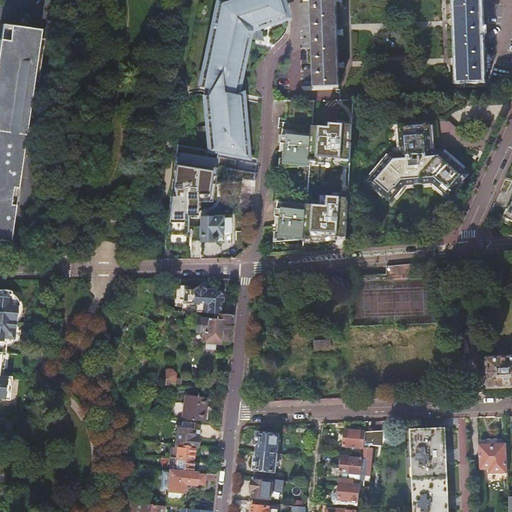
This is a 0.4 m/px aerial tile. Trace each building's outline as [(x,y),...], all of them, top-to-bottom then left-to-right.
[(230,0),(231,1),(221,4),(219,17),(215,16),(200,88),(216,91),(215,98),(205,96),(210,151),(219,152),(226,153),(226,154),(234,153),(234,155),(247,157),(242,99),(241,94),(240,78),(248,37),(257,28),(287,18),(283,4),(276,6),(274,0),(230,0)] [(312,0),(315,87),(340,86),(340,68),(339,32),(337,0),(312,0)] [(482,2),(456,3),(457,23),(458,64),(459,83),(484,82),(482,2)] [(44,31),(6,25),(0,63),(0,240),(13,243),(44,31)] [(241,94),(242,99),(261,104),(262,98),(241,94)] [(432,152),(430,126),(430,125),(400,127),(400,129),(402,155),(398,155),(392,155),(390,157),(373,178),(369,183),(375,188),(385,197),(391,202),(395,198),(405,186),(414,185),(425,185),(434,184),(445,194),(450,198),(455,191),(464,181),(469,175),(464,171),(443,153),(441,151),(435,152),(432,152)] [(302,161),(310,162),(313,131),(283,128),(282,143),(282,144),(285,144),(284,151),(284,159),(283,167),(294,166),(294,162),(302,163),(302,161)] [(177,145),(164,249),(188,249),(188,216),(196,216),(197,202),(208,202),(212,176),(214,176),(215,166),(226,168),(225,176),(255,181),(256,173),(234,170),(236,159),(219,156),(219,152),(210,151),(177,145)] [(446,150),(443,153),(464,171),(467,168),(446,150)] [(370,176),(373,178),(390,157),(388,155),(370,176)] [(281,190),(308,193),(308,187),(281,184),(281,190)] [(443,197),(445,194),(434,184),(425,185),(425,188),(432,188),(443,197)] [(414,189),(414,185),(405,186),(395,198),(397,201),(407,190),(414,189)] [(296,235),(305,235),(307,205),(278,202),(276,217),(280,218),(279,225),(278,232),(277,240),(288,239),(289,236),(296,237),(296,235)] [(511,226),(511,224),(511,217),(508,216),(511,208),(509,207),(502,222),(511,226)] [(222,217),(201,217),(201,242),(206,241),(212,241),(217,241),(217,239),(222,239),(222,217)] [(274,243),(304,240),(305,235),(296,235),(296,237),(289,236),(288,239),(277,240),(278,232),(275,232),(274,243)] [(413,279),(412,265),(387,267),(387,276),(402,276),(402,279),(413,279)] [(0,399),(9,400),(11,377),(0,375),(0,363),(1,353),(5,353),(6,346),(7,339),(10,340),(10,334),(15,335),(16,323),(18,306),(18,303),(14,298),(11,297),(12,292),(8,291),(5,290),(2,290),(0,290),(0,399)] [(183,296),(183,305),(197,306),(196,313),(214,314),(220,315),(221,303),(218,303),(219,298),(219,299),(220,299),(220,298),(221,298),(222,298),(222,297),(222,296),(222,295),(222,294),(221,293),(220,293),(219,293),(218,293),(216,291),(205,290),(204,290),(202,292),(197,292),(197,291),(193,291),(187,290),(183,290),(183,296)] [(15,294),(12,292),(11,297),(14,298),(18,303),(18,306),(16,323),(18,321),(20,319),(22,313),(22,306),(20,300),(15,294)] [(344,292),(327,293),(327,301),(344,300),(344,292)] [(184,312),(171,311),(168,348),(179,348),(180,339),(175,339),(176,321),(189,321),(189,313),(184,312)] [(231,342),(233,316),(220,315),(214,314),(214,319),(197,318),(196,333),(203,334),(202,342),(206,342),(206,343),(208,343),(217,344),(219,344),(219,341),(231,342)] [(14,340),(15,335),(10,334),(10,340),(7,339),(6,346),(8,346),(9,346),(10,346),(11,345),(12,344),(13,343),(14,342),(14,341),(14,340)] [(511,358),(488,360),(489,388),(511,386),(511,358)] [(166,370),(165,386),(179,387),(180,381),(178,378),(175,378),(176,375),(172,371),(166,370)] [(372,398),(387,398),(387,389),(372,389),(372,398)] [(185,395),(182,419),(205,422),(207,398),(185,395)] [(178,428),(176,444),(178,445),(195,447),(197,447),(200,431),(195,430),(195,424),(183,422),(182,429),(178,428)] [(414,447),(412,448),(412,467),(415,467),(416,494),(414,494),(414,511),(448,511),(445,428),(413,429),(414,447)] [(343,446),(363,448),(365,435),(365,432),(345,430),(343,446)] [(365,435),(363,448),(372,448),(383,447),(384,431),(370,432),(370,435),(365,435)] [(390,432),(384,431),(383,447),(389,448),(390,448),(391,432),(390,432)] [(258,446),(258,452),(276,454),(278,436),(258,434),(257,445),(258,446)] [(176,458),(193,460),(195,447),(178,445),(176,444),(175,448),(171,448),(170,457),(171,457),(176,458)] [(488,445),(478,445),(480,471),(489,470),(489,475),(507,474),(506,444),(497,444),(488,445)] [(363,448),(363,453),(362,459),(361,475),(360,480),(364,480),(364,476),(370,476),(372,450),(372,448),(363,448)] [(254,470),(253,477),(272,479),(273,472),(274,472),(276,456),(281,457),(281,454),(276,454),(258,452),(257,459),(255,458),(254,470)] [(171,457),(169,471),(170,471),(175,472),(192,473),(193,460),(176,458),(171,457)] [(302,483),(308,483),(310,457),(304,457),(302,483)] [(361,475),(362,459),(342,457),(340,473),(361,475)] [(167,499),(182,501),(183,489),(184,484),(189,484),(204,486),(206,475),(192,473),(175,472),(170,471),(169,471),(163,471),(161,489),(168,490),(167,499)] [(338,500),(358,501),(360,486),(353,485),(353,480),(340,478),(338,500)] [(271,484),(255,482),(253,481),(252,491),(254,492),(253,498),(270,500),(272,484),(271,484)] [(127,511),(130,500),(122,499),(118,511),(127,511)] [(163,511),(164,506),(131,503),(128,511),(163,511)]
